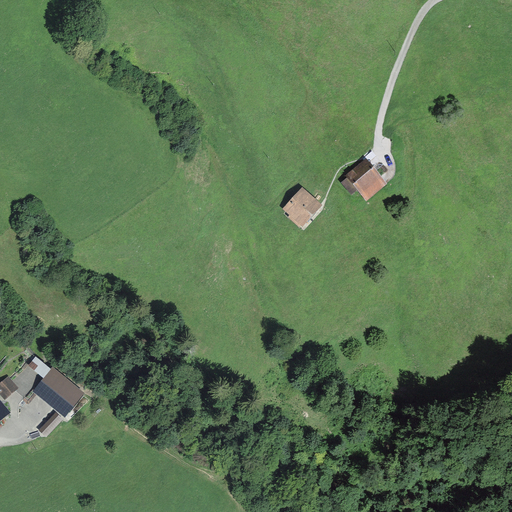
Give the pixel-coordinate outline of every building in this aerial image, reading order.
[(370,160),(346,178),(363,201),(387,183),(370,160)] [(319,207),(303,192),(286,210),(302,225),(319,207)] [(52,371),(35,392),(65,416),(82,396),(52,371)] [(16,390),(8,380),(0,386),(0,390),(6,398),(16,390)] [(60,424),(52,418),(41,431),(49,438),(60,424)]
